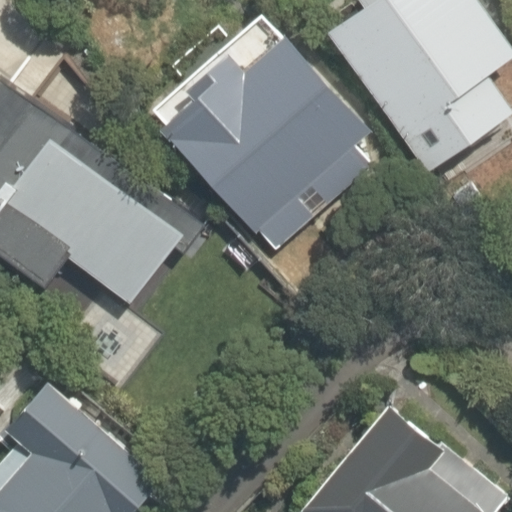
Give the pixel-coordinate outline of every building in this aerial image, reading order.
[(469,74),(511,39),(479,0),(303,0),(296,6),(420,158),(491,100),(469,74)] [(218,58),(202,42),(132,109),(265,248),(375,143),(258,20),(218,58)] [(0,276),(19,290),(45,251),(134,311),(197,217),(0,83),(0,276)] [(0,457),(0,511),(116,511),(113,509),(149,466),(133,453),(137,448),(69,390),(64,395),(21,358),(0,381),(0,412),(22,431),(0,457)] [(426,450),(435,438),(369,385),(291,484),(300,491),(284,511),(489,511),(495,505),(426,450)]
